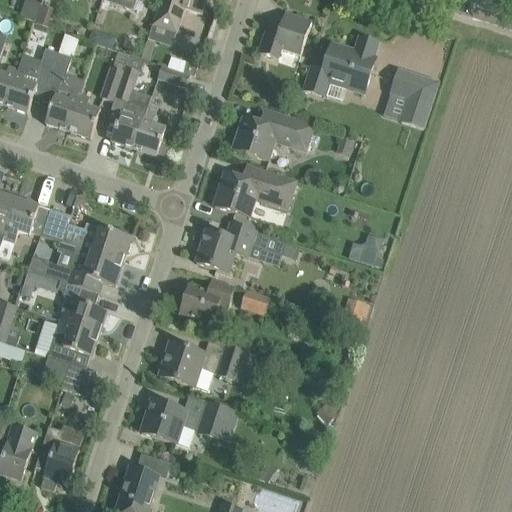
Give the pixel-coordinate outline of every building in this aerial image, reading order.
[(103,0),(103,3),(132,13),(136,1),(147,5),(148,0),(103,0)] [(162,0),(153,28),(177,36),(185,11),(203,17),(208,0),(162,0)] [(46,28),(52,12),(42,8),(36,24),(46,28)] [(19,18),(35,24),(37,17),(22,11),(19,18)] [(284,21),(279,37),(266,33),(259,56),(280,63),(284,53),(301,59),(312,25),(291,18),(284,21)] [(93,32),(89,45),(101,48),(103,42),(99,34),(93,32)] [(332,46),(324,74),(310,70),(303,92),(325,99),(330,85),(365,97),(376,60),(374,60),(379,46),(360,40),(355,54),(332,46)] [(50,83),(59,57),(46,52),(37,78),(50,83)] [(50,83),(63,87),(72,61),(59,57),(50,83)] [(183,76),(191,78),(195,80),(198,68),(187,65),(183,76)] [(6,77),(0,74),(0,107),(5,109),(18,72),(9,69),(6,77)] [(183,76),(162,69),(158,82),(186,91),(191,78),(183,76)] [(125,75),(112,70),(101,101),(114,105),(116,101),(125,75)] [(116,101),(127,105),(123,116),(121,116),(112,145),(134,153),(147,115),(148,112),(129,105),(139,75),(126,71),(125,75),(116,101)] [(24,83),(27,75),(18,72),(5,109),(28,117),(38,88),(24,83)] [(397,73),(389,96),(406,102),(398,124),(421,132),(437,87),(397,73)] [(69,102),(56,98),(46,127),(69,135),(81,97),(72,94),(69,102)] [(87,109),(90,100),(81,97),(69,135),(91,142),(101,113),(87,109)] [(278,132),(244,120),(233,152),(269,164),(275,145),(306,155),(315,129),(261,111),(261,113),(282,119),(278,132)] [(153,127),(156,118),(147,115),(134,153),(157,160),(159,153),(162,147),(167,131),(153,127)] [(346,140),(345,139),(340,154),(351,158),(356,143),(346,140)] [(159,153),(157,160),(167,163),(170,154),(171,150),(162,147),(159,153)] [(263,189),(226,177),(215,210),(249,221),(256,201),(287,211),(296,185),(267,176),(263,189)] [(0,247),(2,248),(4,242),(15,207),(17,202),(0,195),(0,247)] [(15,207),(4,242),(15,246),(19,234),(30,238),(31,235),(43,239),(51,213),(40,209),(17,202),(15,207)] [(51,213),(43,239),(62,245),(65,238),(71,219),(51,212),(51,213)] [(116,233),(115,235),(87,227),(80,251),(124,265),(132,241),(129,240),(130,237),(128,234),(126,234),(119,231),(116,233)] [(207,233),(197,266),(201,268),(216,272),(229,276),(235,256),(248,260),(251,249),(283,259),(283,258),(287,247),(287,245),(250,233),(231,227),(227,240),(207,233)] [(71,272),(50,265),(46,280),(61,285),(99,297),(103,286),(116,290),(124,265),(80,251),(77,250),(71,272)] [(379,260),(381,255),(371,251),(364,255),(362,264),(382,271),(385,262),(379,260)] [(181,317),(185,318),(200,323),(199,327),(213,331),(219,311),(228,313),(235,291),(213,283),(209,295),(189,289),(181,317)] [(25,284),(21,298),(31,301),(35,287),(25,284)] [(60,324),(92,335),(100,338),(108,315),(100,312),(95,311),(99,297),(61,285),(59,292),(62,293),(67,303),(64,313),(60,324)] [(242,313),(266,321),(272,304),(248,295),(242,313)] [(368,305),(350,300),(346,314),(354,316),(351,326),(361,329),(368,305)] [(0,313),(0,343),(6,346),(19,309),(3,304),(0,313)] [(64,350),(53,346),(48,360),(70,368),(85,373),(89,359),(93,360),(100,338),(60,324),(56,336),(68,340),(64,350)] [(0,358),(6,361),(10,347),(6,346),(0,343),(0,358)] [(171,346),(160,379),(166,381),(179,385),(208,394),(214,376),(219,378),(224,362),(206,356),(190,352),(171,346)] [(14,349),(10,362),(22,366),(26,353),(14,349)] [(219,378),(242,386),(251,358),(228,350),(224,362),(219,378)] [(48,360),(43,378),(64,384),(70,368),(48,360)] [(94,375),(85,373),(70,368),(64,384),(62,391),(78,396),(82,385),(90,388),(94,375)] [(313,381),(311,389),(323,392),(325,384),(313,381)] [(153,403),(142,436),(147,437),(161,442),(177,447),(182,429),(195,434),(200,420),(186,416),(187,414),(172,409),(153,403)] [(330,405),(319,414),(329,426),(340,417),(330,405)] [(200,435),(200,436),(224,443),(233,414),(209,407),(200,435)] [(0,450),(6,452),(0,470),(0,476),(22,484),(28,465),(37,437),(27,434),(3,426),(0,435),(0,450)] [(55,494),(60,478),(70,481),(85,436),(64,428),(62,434),(49,430),(34,476),(35,476),(37,470),(46,474),(41,490),(55,494)] [(164,463),(160,474),(169,476),(172,466),(164,463)] [(131,471),(117,511),(147,511),(158,480),(137,473),(131,471)]
